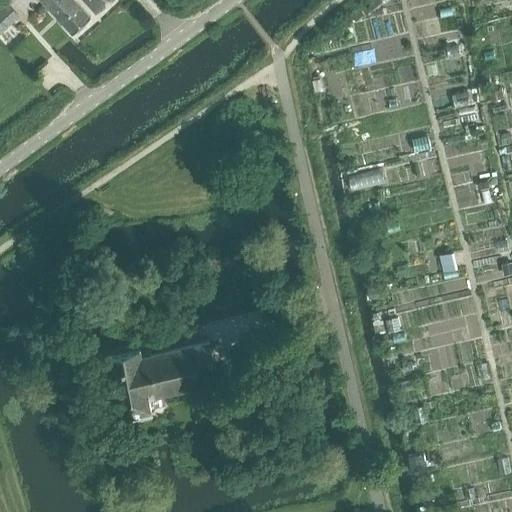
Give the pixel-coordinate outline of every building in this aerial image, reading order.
[(44,0),(74,33),(81,27),(92,16),(77,0),(87,0),(97,11),(109,0),(44,0)] [(0,15),(0,32),(8,24),(0,15)] [(321,76),(313,78),(316,90),(324,88),(321,76)] [(502,89),(490,92),(493,100),(504,96),(502,89)] [(376,244),(367,245),(369,254),(378,252),(376,244)] [(454,252),(441,255),(444,270),(458,267),(454,252)] [(511,260),(503,262),(506,274),(511,272),(511,260)] [(379,287),(369,289),(371,297),(380,296),(379,287)] [(379,312),(372,314),(376,332),(386,330),(383,317),(381,318),(379,312)] [(218,382),(209,341),(142,357),(140,348),(109,355),(123,417),(152,411),(149,398),(218,382)] [(423,450),(408,453),(411,468),(414,468),(415,471),(427,468),(423,450)]
